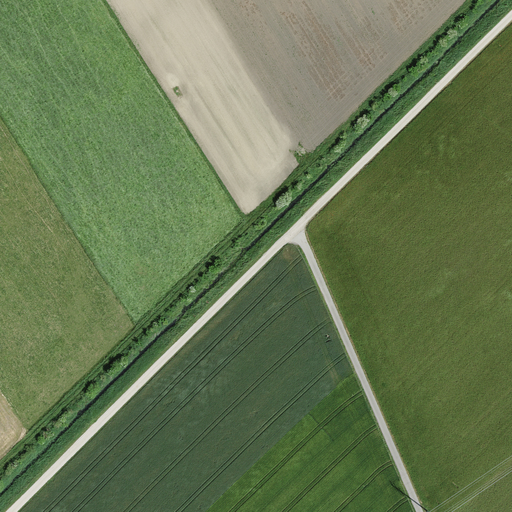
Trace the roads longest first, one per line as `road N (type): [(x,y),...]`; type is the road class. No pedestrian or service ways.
road 1 (track): [(511,17),(12,511)]
road 2 (track): [(418,511),(296,228)]
